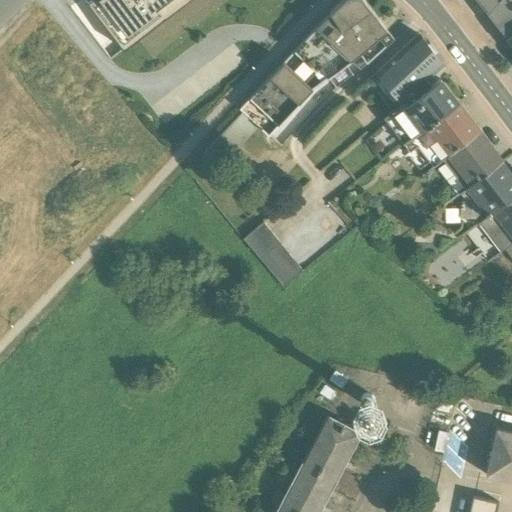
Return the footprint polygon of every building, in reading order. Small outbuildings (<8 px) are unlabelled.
[(82,0),(122,52),(189,0),(82,0)] [(258,128),(266,135),(313,86),(325,76),(335,89),(352,75),(342,63),(348,59),(359,70),(392,39),(362,0),(341,0),(238,109),(241,111),(258,128)] [(477,0),(487,12),(497,0),(477,0)] [(506,37),(511,34),(511,0),(497,0),(487,12),(506,37)] [(393,109),(426,81),(441,67),(433,57),(437,54),(427,42),(424,44),(416,35),(369,77),(393,109)] [(402,145),(457,104),(438,80),(430,86),(426,81),(393,109),(382,118),(402,145)] [(442,160),(479,133),(457,104),(402,145),(409,153),(417,147),(432,168),(442,160)] [(258,128),(241,111),(201,155),(218,171),(258,128)] [(464,189),(500,161),(479,133),(442,160),(464,189)] [(478,225),(511,197),(511,176),(500,161),(464,189),(459,193),(463,198),(460,201),(458,218),(474,219),(478,225)] [(503,250),(511,243),(511,197),(478,225),(465,234),(487,262),(503,250)] [(241,240),(261,264),(282,246),(262,222),(241,240)] [(511,243),(503,250),(511,260),(511,243)] [(261,264),(282,287),(301,270),(282,246),(261,264)] [(360,398),(359,402),(360,405),(362,408),(365,409),(369,408),(372,406),(373,403),(373,400),(371,397),(369,395),(365,394),(362,396),(360,398)] [(436,410),(447,413),(449,403),(438,400),(436,410)] [(357,436),(358,434),(326,417),(315,440),(346,456),(348,452),(352,446),(357,436)] [(511,431),(495,428),(484,476),(511,482),(511,431)] [(433,451),(443,453),(447,433),(437,431),(433,451)] [(357,436),(352,446),(364,452),(378,459),(384,448),(357,436)] [(346,456),(315,440),(302,463),(334,479),(340,468),(343,462),(346,456)] [(352,446),(348,452),(361,458),(364,452),(352,446)] [(343,462),(340,468),(353,475),(356,468),(343,462)] [(334,479),(302,463),(291,485),(323,501),(325,497),(328,490),(334,479)] [(340,468),(334,479),(360,492),(366,481),(353,475),(340,468)] [(334,479),(328,490),(340,497),(354,504),(360,492),(334,479)] [(323,501),(291,485),(280,506),(289,511),(317,511),(320,508),(323,501)] [(340,497),(328,490),(325,497),(338,503),(340,497)] [(495,511),(498,503),(471,497),(467,511),(495,511)]
